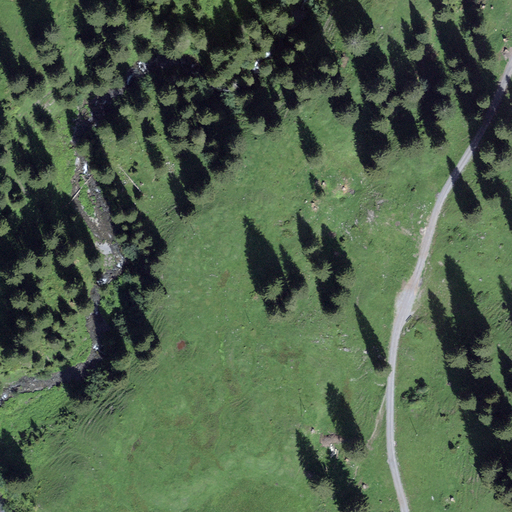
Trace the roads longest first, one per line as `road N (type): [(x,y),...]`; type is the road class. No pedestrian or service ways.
road 1 (track): [(511,63),(407,288),(391,383)]
road 2 (track): [(391,383),(391,447),(404,511)]
